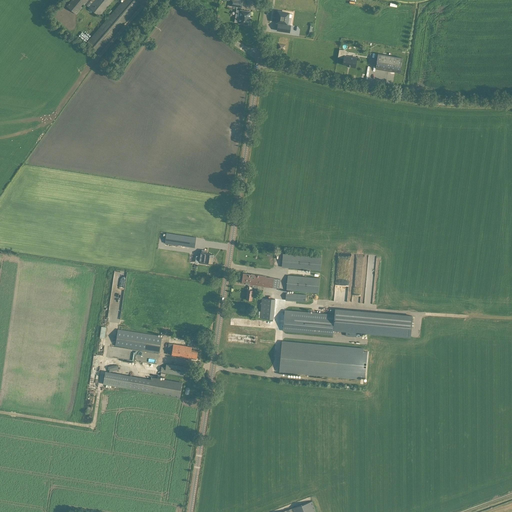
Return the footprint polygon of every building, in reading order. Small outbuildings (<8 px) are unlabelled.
[(71,0),(66,6),(76,14),(84,4),(99,16),(112,0),(71,0)] [(136,0),(123,0),(86,43),(98,53),(140,4),(136,0)] [(297,0),(297,5),(312,8),(313,0),(297,0)] [(239,23),(244,24),(244,25),(247,25),(247,24),(248,24),(250,11),(240,10),(236,10),(235,22),(239,22),(239,23)] [(291,26),(287,25),(289,14),(279,12),(277,22),(283,23),(282,27),(281,27),(280,31),(289,33),(290,29),(291,26)] [(378,53),(375,68),(400,73),(403,58),(378,53)] [(114,54),(105,55),(106,62),(115,61),(114,54)] [(355,67),(357,58),(344,55),(343,64),(348,65),(347,66),(355,67)] [(206,224),(156,216),(155,226),(205,234),(206,224)] [(166,233),(165,243),(194,247),(196,237),(166,233)] [(99,255),(190,264),(190,261),(193,261),(194,252),(102,243),(101,247),(100,247),(99,255)] [(213,258),(213,254),(206,253),(207,251),(201,250),(199,263),(205,264),(206,261),(212,262),(212,261),(214,261),(214,259),(213,258)] [(283,254),(281,267),(320,271),(321,257),(283,254)] [(253,285),(272,288),(274,278),(274,277),(266,276),(256,275),(251,274),(243,273),(241,282),(248,284),(248,285),(253,286),(253,285)] [(318,293),(319,278),(287,275),(286,290),(318,293)] [(306,295),(286,293),(285,300),(305,302),(306,295)] [(262,298),(260,314),(258,314),(258,317),(260,317),(260,318),(273,319),(275,299),(262,298)] [(334,315),(284,310),(283,331),(333,335),(333,330),(346,331),(346,336),(356,337),(357,332),(411,337),(413,315),(335,308),(335,312),(334,315)] [(115,346),(159,353),(162,336),(118,329),(115,346)] [(363,348),(282,341),(279,372),(361,379),(361,376),(365,376),(366,372),(367,372),(368,365),(366,365),(366,363),(368,363),(369,352),(363,351),(363,348)] [(167,354),(192,358),(196,359),(198,351),(191,349),(192,347),(169,343),(167,354)] [(185,367),(166,364),(165,367),(161,367),(160,372),(184,376),(185,367)] [(127,388),(129,375),(105,371),(103,384),(104,384),(127,388)] [(151,379),(146,378),(144,391),(180,397),(182,382),(151,377),(151,379)] [(315,511),(312,501),(281,511),(315,511)]
